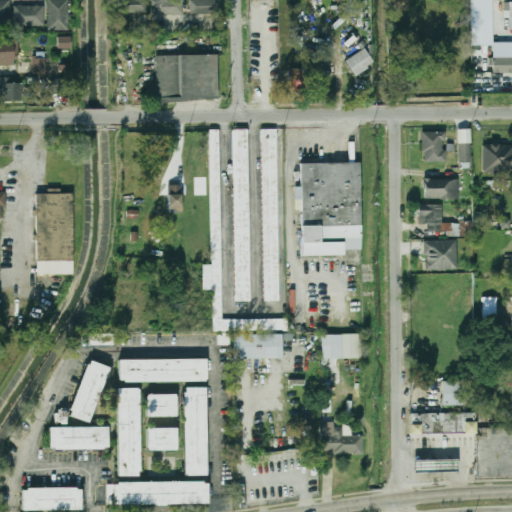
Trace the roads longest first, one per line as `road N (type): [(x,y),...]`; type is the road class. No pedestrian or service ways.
road 1 (residential): [(396,511),(398,115)]
road 2 (secondary): [(511,491),(306,511)]
road 3 (residential): [(241,116),(398,115)]
road 4 (residential): [(241,116),(115,117)]
